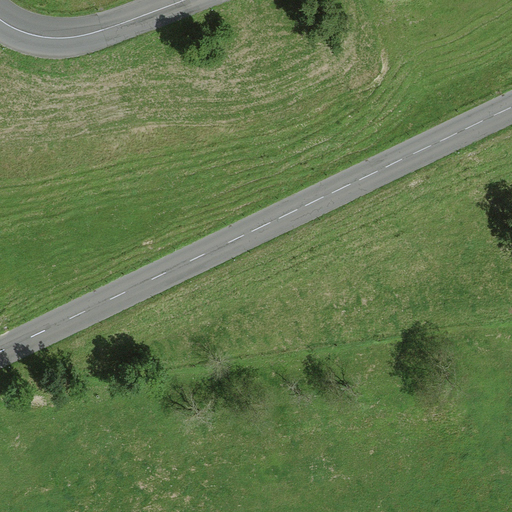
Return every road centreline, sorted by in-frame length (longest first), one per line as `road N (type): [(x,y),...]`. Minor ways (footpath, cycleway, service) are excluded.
road 1 (tertiary): [(0,351),(511,106)]
road 2 (tertiary): [(183,0),(69,37),(39,36),(0,19)]
